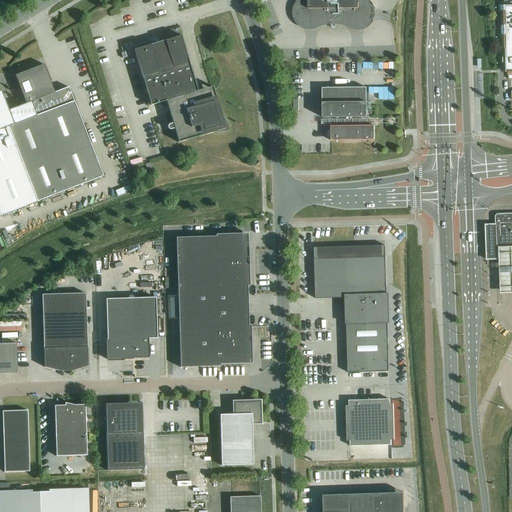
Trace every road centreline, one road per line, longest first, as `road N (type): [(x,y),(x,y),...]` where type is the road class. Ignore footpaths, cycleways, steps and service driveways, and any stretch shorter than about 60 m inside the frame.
road 1 (primary): [(487,511),(473,398),(469,193)]
road 2 (primary): [(444,195),(451,411),(464,511)]
road 3 (residential): [(285,380),(0,393)]
road 4 (residential): [(279,197),(271,91),(243,0)]
road 5 (residential): [(285,380),(279,197)]
road 6 (primary): [(438,0),(444,172)]
road 7 (primary): [(468,170),(461,0)]
road 8 (residential): [(444,172),(316,187),(305,195)]
road 9 (residential): [(305,195),(444,195)]
road 10 (residential): [(288,511),(285,380)]
